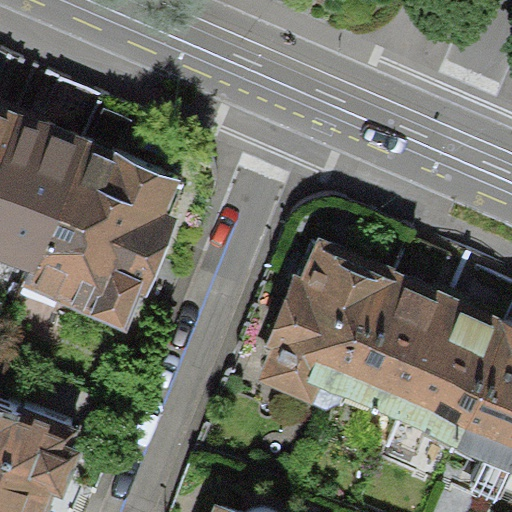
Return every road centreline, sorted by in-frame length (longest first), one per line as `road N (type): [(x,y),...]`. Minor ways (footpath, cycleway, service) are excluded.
road 1 (residential): [(123,511),(297,80)]
road 2 (secondary): [(112,0),(297,80)]
road 3 (secondary): [(297,80),(443,143)]
road 4 (residential): [(504,0),(443,143)]
